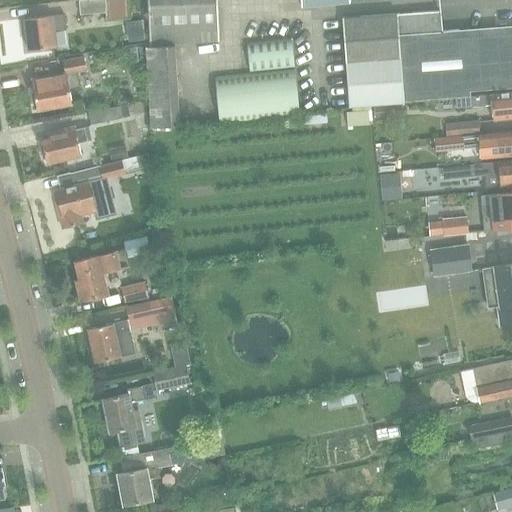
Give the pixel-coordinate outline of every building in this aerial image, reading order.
[(78,0),(79,13),(104,11),(105,19),(129,18),(128,0),(78,0)] [(146,0),(148,44),(218,41),(216,0),(146,0)] [(401,38),(405,100),(469,95),(469,90),(511,87),(511,27),(458,31),(458,27),(441,28),(439,10),(395,13),(397,39),(401,38)] [(401,100),(405,100),(401,38),(397,39),(395,13),(341,17),(347,105),(401,101),(401,100)] [(54,31),(65,29),(63,14),(23,19),(27,49),(56,46),(54,31)] [(248,72),(294,67),(291,37),(245,42),(248,72)] [(179,125),(175,46),(144,48),(149,127),(179,125)] [(76,72),(85,70),(83,57),(63,61),(65,73),(31,79),(37,109),(71,103),(69,89),(79,87),(76,72)] [(299,115),(299,114),(294,68),(214,77),(219,124),(299,115)] [(455,108),(490,104),(492,120),(511,117),(511,92),(454,98),(455,108)] [(90,124),(130,115),(127,103),(87,112),(90,124)] [(368,117),(372,117),(371,104),(351,106),(351,111),(345,111),(346,126),(369,124),(368,117)] [(388,105),(374,105),(374,114),(388,114),(388,105)] [(320,108),(299,111),(301,123),(322,120),(320,108)] [(446,137),(479,133),(478,119),(444,123),(446,137)] [(78,142),(87,140),(91,139),(88,126),(74,129),(74,127),(48,133),(49,138),(42,140),(47,162),(80,155),(78,142)] [(511,132),(460,138),(435,140),(436,152),(462,150),(480,148),(481,160),(511,156),(511,132)] [(125,146),(109,149),(112,161),(128,158),(125,146)] [(132,158),(121,161),(124,174),(135,171),(132,158)] [(121,161),(100,166),(103,179),(106,178),(124,174),(121,161)] [(511,161),(474,166),(476,177),(483,177),(485,188),(511,185),(511,161)] [(71,185),(57,189),(60,203),(56,203),(62,226),(81,222),(80,214),(93,210),(95,218),(115,213),(106,178),(103,179),(100,166),(69,174),(71,185)] [(379,174),(381,199),(401,198),(399,172),(379,174)] [(511,192),(480,195),(484,230),(511,227),(511,192)] [(442,218),(443,234),(468,232),(466,216),(442,218)] [(471,269),(467,244),(430,250),(434,275),(471,269)] [(101,272),(116,269),(129,266),(124,247),(97,254),(97,256),(75,261),(79,279),(75,280),(80,300),(106,294),(101,272)] [(511,263),(481,268),(487,307),(498,306),(500,324),(511,321),(511,263)] [(124,302),(149,296),(145,280),(120,287),(124,302)] [(129,321),(172,311),(168,296),(125,306),(129,321)] [(128,329),(125,330),(123,319),(112,322),(87,328),(94,361),(133,353),(128,329)] [(185,343),(171,347),(175,365),(177,364),(185,363),(189,362),(185,343)] [(472,368),(459,371),(464,396),(467,399),(469,401),(472,402),(479,401),(511,393),(511,376),(511,372),(511,371),(511,359),(508,360),(472,368)] [(191,362),(178,365),(177,364),(175,365),(151,370),(156,390),(189,383),(186,364),(192,363),(191,362)] [(397,371),(386,373),(388,381),(399,379),(397,371)] [(127,394),(103,399),(109,432),(118,430),(121,446),(144,441),(139,411),(133,413),(130,402),(154,397),(151,384),(126,389),(127,394)] [(327,408),(356,402),(354,392),(325,398),(327,408)] [(470,438),(511,429),(511,416),(467,425),(470,438)] [(472,448),(511,440),(511,429),(470,438),(472,448)] [(124,472),(118,473),(124,505),(153,499),(149,478),(159,476),(157,466),(214,455),(212,440),(121,457),(124,472)] [(230,481),(215,485),(220,502),(234,499),(230,481)] [(511,487),(507,489),(492,493),(496,509),(511,505),(511,487)]
